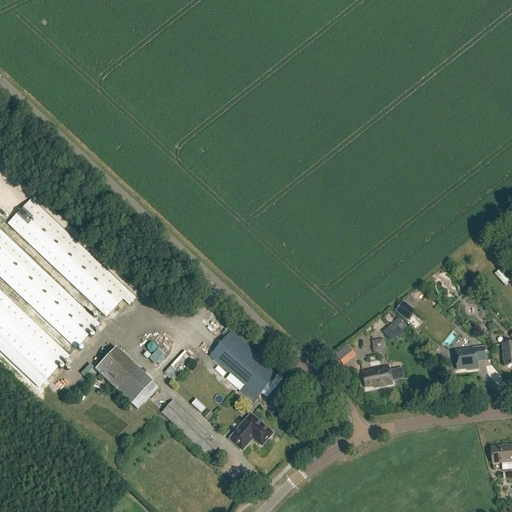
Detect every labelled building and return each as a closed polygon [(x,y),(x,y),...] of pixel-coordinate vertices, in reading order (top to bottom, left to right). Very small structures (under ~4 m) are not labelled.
[(135,299),(31,200),(7,225),(105,318),(122,301),(128,306),(135,299)] [(99,325),(0,231),(0,278),(76,350),(99,325)] [(501,271),(496,275),(506,286),(511,282),(501,271)] [(69,357),(0,292),(0,339),(45,382),(69,357)] [(402,303),(395,311),(408,321),(414,313),(402,303)] [(399,338),(409,329),(399,319),(390,328),(399,338)] [(279,374),(231,333),(210,357),(258,399),(279,374)] [(511,335),(510,338),(511,340),(511,345),(501,347),(504,369),(511,368),(511,335)] [(148,348),(153,353),(158,348),(153,343),(148,348)] [(339,355),(343,365),(357,358),(352,348),(339,355)] [(485,363),(483,349),(472,350),(472,351),(454,353),(456,372),(466,371),(466,373),(477,372),(476,364),(485,363)] [(157,389),(114,350),(94,371),(137,410),(157,389)] [(159,350),(151,359),(157,365),(165,355),(159,350)] [(92,364),(82,372),(86,377),(96,369),(92,364)] [(391,386),(388,368),(362,372),(365,389),(375,387),(376,388),(391,386)] [(219,446),(173,402),(161,414),(208,458),(219,446)] [(272,434),(251,416),(230,440),(242,451),(253,439),(262,446),(272,434)] [(511,446),(491,449),(493,466),(511,464),(511,446)]
